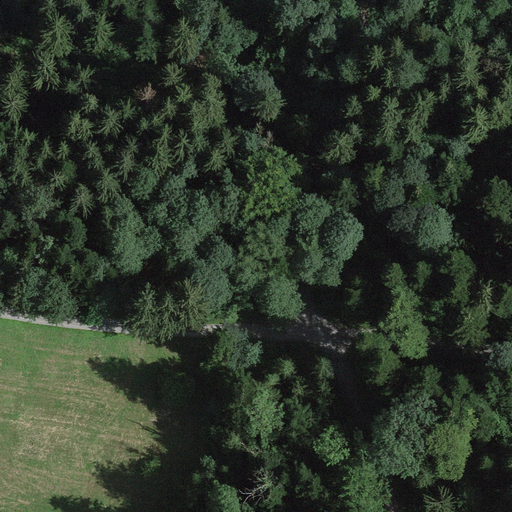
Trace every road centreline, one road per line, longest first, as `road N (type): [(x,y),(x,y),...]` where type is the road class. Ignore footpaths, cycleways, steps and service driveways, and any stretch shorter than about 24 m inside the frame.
road 1 (track): [(389,511),(347,386),(311,326),(295,269),(293,225),(364,0)]
road 2 (track): [(0,311),(77,330),(311,326)]
road 3 (track): [(511,359),(311,326)]
